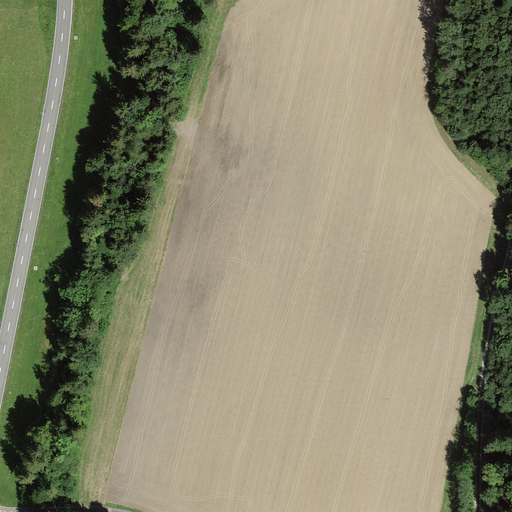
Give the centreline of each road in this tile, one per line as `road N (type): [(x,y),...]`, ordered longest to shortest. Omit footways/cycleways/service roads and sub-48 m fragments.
road 1 (tertiary): [(0,370),(52,106),(64,0)]
road 2 (track): [(511,245),(486,364),(479,511)]
